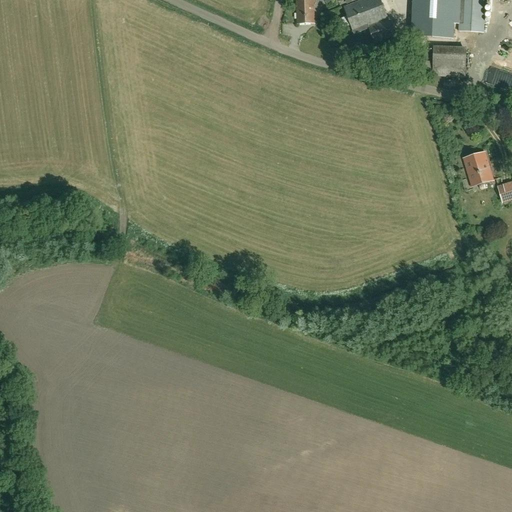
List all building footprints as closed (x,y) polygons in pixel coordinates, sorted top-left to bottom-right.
[(313,0),(297,1),(298,24),(314,23),(313,0)] [(375,43),(395,35),(380,0),(360,0),(344,7),(354,33),(369,28),(375,43)] [(460,0),(459,32),(483,33),(484,0),(460,0)] [(466,78),(467,48),(433,46),(432,76),(466,78)] [(489,67),(503,72),(507,63),(493,58),(489,67)] [(472,187),(494,181),(485,153),(464,159),(472,187)] [(503,204),(511,200),(511,182),(497,187),(503,204)]
